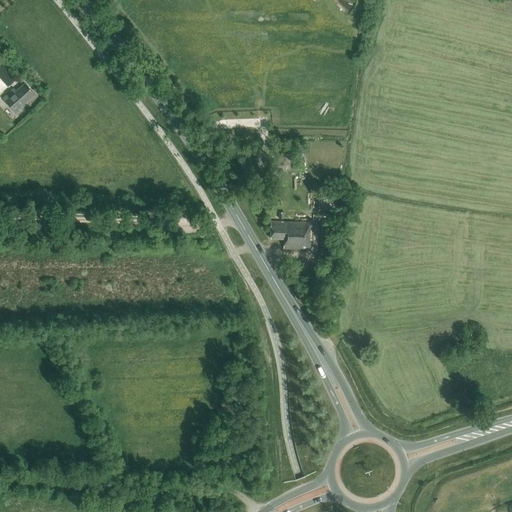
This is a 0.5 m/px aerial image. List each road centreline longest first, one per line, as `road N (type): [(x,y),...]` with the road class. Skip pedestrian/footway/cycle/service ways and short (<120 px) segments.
road 1 (primary): [(289,304),(193,144),(82,0)]
road 2 (track): [(0,481),(224,490),(258,511)]
road 3 (track): [(0,217),(217,223)]
road 4 (primary): [(369,433),(289,304)]
road 5 (primary): [(289,304),(346,439)]
